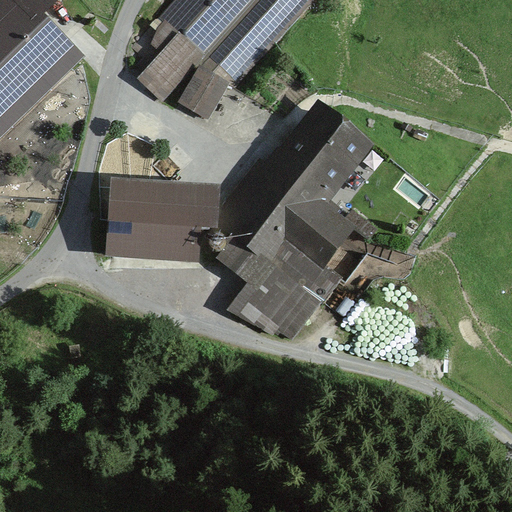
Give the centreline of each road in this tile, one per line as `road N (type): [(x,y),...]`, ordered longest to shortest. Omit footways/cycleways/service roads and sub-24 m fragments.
road 1 (track): [(62,260),(104,294),(183,330),(411,386),(511,446)]
road 2 (unclassified): [(143,0),(128,26),(62,260),(0,303)]
